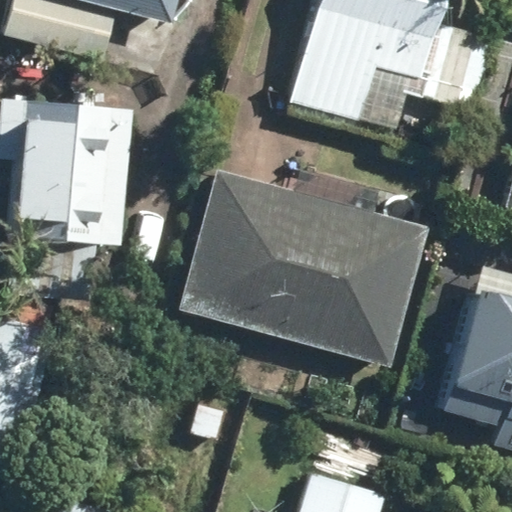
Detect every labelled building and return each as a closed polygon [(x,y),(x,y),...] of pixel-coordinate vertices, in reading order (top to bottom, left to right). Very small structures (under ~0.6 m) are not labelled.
[(176,0),(94,0),(172,20),(176,0)] [(317,0),(287,99),(394,127),(406,90),(415,92),(443,0),(317,0)] [(511,85),(484,198),(511,205),(511,85)] [(71,92),(0,91),(0,167),(7,168),(2,230),(11,231),(5,291),(86,299),(92,238),(117,240),(129,104),(71,92)] [(386,363),(426,224),(219,165),(179,304),(386,363)] [(511,285),(479,276),(440,405),(496,421),(490,439),(511,445),(511,285)] [(378,511),(386,487),(306,466),(293,511),(378,511)] [(108,511),(113,496),(26,468),(11,511),(108,511)]
